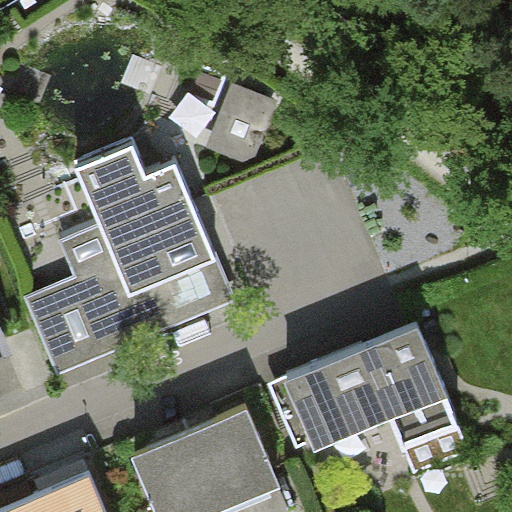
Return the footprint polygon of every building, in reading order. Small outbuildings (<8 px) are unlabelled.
[(196,67),(191,137),(268,143),(273,73),(196,67)] [(28,295),(63,375),(244,297),(186,164),(163,174),(148,141),(82,169),(105,224),(64,241),(78,273),(28,295)] [(0,360),(23,351),(0,296),(0,360)] [(437,316),(293,378),(333,471),(477,409),(437,316)] [(263,400),(141,453),(166,511),(216,511),(296,478),(263,400)] [(121,511),(106,477),(23,511),(121,511)]
